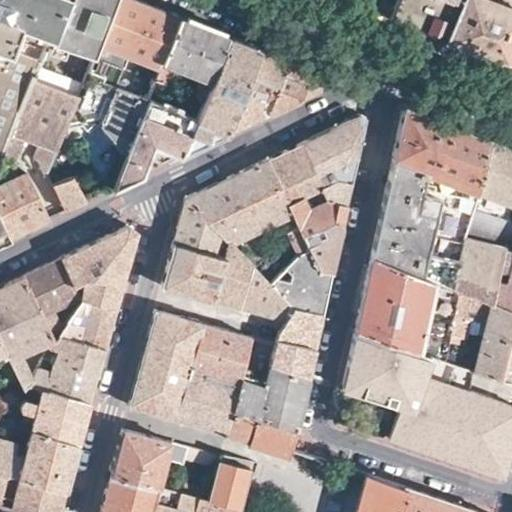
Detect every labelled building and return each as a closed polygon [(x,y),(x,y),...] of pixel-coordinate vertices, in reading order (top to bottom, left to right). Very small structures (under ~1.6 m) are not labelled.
[(0,0),(0,163),(3,155),(12,132),(33,78),(38,65),(50,36),(63,0),(0,0)] [(63,0),(50,36),(38,65),(81,80),(91,55),(111,0),(63,0)] [(147,1),(142,0),(111,0),(91,55),(154,78),(154,77),(178,13),(147,1)] [(461,0),(398,0),(391,18),(414,27),(446,40),(461,0)] [(511,0),(461,0),(446,40),(475,51),(508,64),(511,54),(511,0)] [(203,23),(178,13),(154,77),(164,81),(171,62),(202,73),(194,92),(205,96),(229,33),(203,23)] [(228,131),(260,45),(243,39),(229,33),(205,96),(198,114),(183,153),(206,142),(228,131)] [(267,112),(287,56),(275,51),(260,45),(228,131),(248,121),(267,112)] [(149,89),(154,78),(91,55),(81,80),(76,94),(68,115),(96,125),(92,136),(108,142),(105,161),(120,166),(147,96),(149,89)] [(310,65),(287,56),(267,112),(301,95),(311,90),(334,79),(333,74),(329,72),(325,70),(310,65)] [(164,81),(154,77),(154,78),(149,89),(159,93),(164,81)] [(45,171),(55,148),(61,133),(68,115),(76,94),(33,78),(12,132),(24,136),(35,140),(30,155),(35,160),(40,171),(45,171)] [(113,187),(141,174),(153,142),(183,153),(198,114),(147,96),(120,166),(113,187)] [(444,119),(403,103),(392,155),(478,188),(488,136),(444,119)] [(329,128),(302,141),(320,183),(328,198),(347,203),(357,155),(366,116),(360,112),(329,128)] [(24,136),(12,132),(3,155),(14,162),(24,136)] [(511,145),(488,136),(478,188),(511,201),(511,145)] [(284,149),(267,157),(286,199),(320,183),(302,141),(284,149)] [(28,228),(50,217),(26,169),(14,162),(3,155),(0,163),(0,210),(12,236),(28,228)] [(386,182),(372,249),(457,285),(467,235),(478,188),(392,155),(386,182)] [(286,199),(267,157),(226,177),(184,197),(230,240),(291,211),(286,199)] [(71,177),(51,181),(66,210),(77,205),(88,199),(71,177)] [(344,214),(347,203),(328,198),(320,183),(286,199),(291,211),(297,224),(302,234),(333,220),(342,224),(344,214)] [(230,240),(184,197),(179,220),(173,240),(225,254),(230,240)] [(0,241),(12,236),(0,210),(0,241)] [(333,220),(302,234),(317,267),(332,270),(337,246),(342,224),(333,220)] [(126,270),(137,229),(127,223),(105,234),(74,248),(59,255),(81,294),(117,305),(126,270)] [(317,267),(302,234),(297,224),(285,229),(297,252),(268,279),(293,305),(323,310),(327,291),(332,270),(317,267)] [(500,269),(504,247),(467,235),(457,285),(492,300),(497,283),(500,269)] [(252,263),(230,240),(225,254),(173,240),(167,263),(161,283),(241,304),(252,263)] [(511,248),(504,247),(500,269),(510,271),(507,285),(497,283),(492,300),(511,308),(511,248)] [(446,338),(457,285),(372,249),(364,285),(354,327),(437,354),(442,357),(444,350),(446,338)] [(53,338),(54,339),(58,332),(63,325),(53,306),(81,294),(59,255),(38,266),(23,273),(53,338)] [(293,305),(268,279),(252,263),(241,304),(286,316),(293,305)] [(0,284),(0,335),(6,348),(11,358),(53,338),(23,273),(0,284)] [(511,308),(492,300),(457,285),(446,338),(460,343),(466,315),(482,318),(472,358),(470,366),(474,367),(511,379),(511,308)] [(111,326),(117,305),(81,294),(63,325),(58,332),(105,345),(111,326)] [(323,310),(293,305),(286,316),(278,329),(315,344),(318,330),(323,310)] [(252,332),(155,306),(142,353),(129,401),(228,429),(234,406),(242,374),(252,332)] [(389,437),(416,445),(437,354),(354,327),(342,386),(399,404),(389,437)] [(315,344),(278,329),(276,339),(270,360),(309,374),(311,364),(315,344)] [(50,345),(60,347),(53,360),(97,373),(101,361),(105,345),(58,332),(54,339),(50,345)] [(444,350),(442,357),(470,366),(472,358),(444,350)] [(505,474),(511,443),(511,402),(468,388),(474,367),(470,366),(442,357),(437,354),(416,445),(505,474)] [(35,370),(27,383),(41,386),(90,400),(93,389),(97,373),(53,360),(45,373),(35,370)] [(309,374),(270,360),(265,381),(242,374),(234,406),(297,427),(303,399),(309,374)] [(33,414),(29,427),(79,441),(84,421),(90,400),(41,386),(37,399),(28,397),(22,398),(19,407),(23,412),(33,414)] [(0,400),(0,414),(17,396),(10,389),(0,400)] [(297,427),(234,406),(228,429),(227,435),(251,442),(249,445),(295,459),(293,467),(343,483),(348,465),(292,447),(297,427)] [(118,447),(112,470),(159,483),(160,475),(166,457),(183,462),(185,457),(188,443),(123,424),(118,447)] [(70,470),(79,441),(29,427),(22,453),(17,473),(65,487),(70,470)] [(16,439),(0,434),(0,468),(7,471),(13,450),(16,439)] [(216,466),(220,452),(188,443),(185,457),(216,466)] [(17,473),(22,453),(13,450),(7,471),(17,473)] [(343,483),(293,467),(291,476),(340,492),(343,483)] [(0,468),(0,492),(2,485),(17,489),(11,511),(14,511),(58,511),(60,507),(65,487),(17,473),(7,471),(0,468)] [(150,511),(159,483),(112,470),(106,493),(100,511),(150,511)] [(399,511),(407,484),(365,471),(353,511),(399,511)] [(199,494),(207,496),(209,489),(160,475),(159,483),(199,494)] [(159,483),(150,511),(194,511),(199,494),(159,483)] [(492,511),(407,484),(399,511),(492,511)] [(234,511),(236,504),(207,496),(199,494),(194,511),(234,511)]
